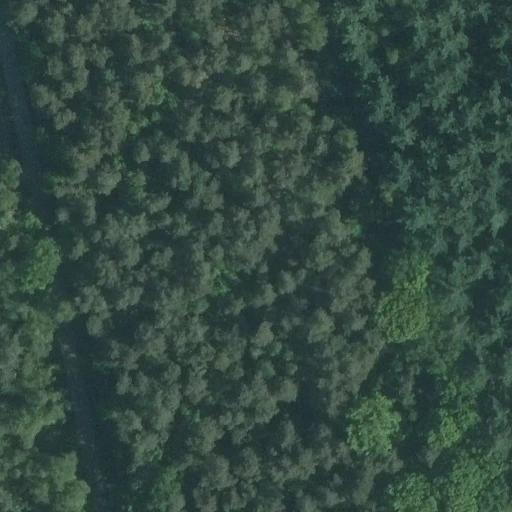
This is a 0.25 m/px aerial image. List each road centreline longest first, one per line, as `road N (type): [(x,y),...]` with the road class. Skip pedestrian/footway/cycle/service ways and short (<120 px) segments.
road 1 (track): [(330,0),(501,511)]
road 2 (unclassified): [(104,511),(10,65)]
